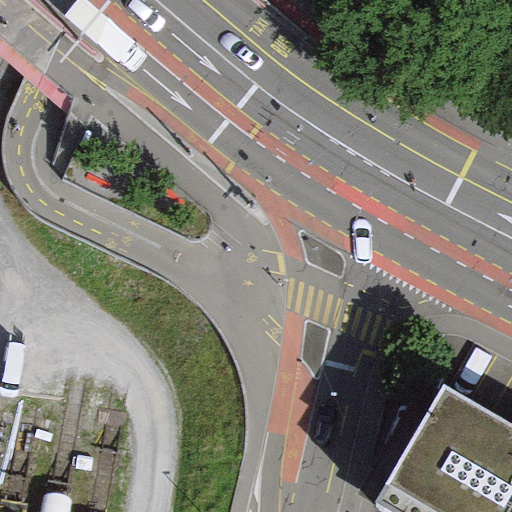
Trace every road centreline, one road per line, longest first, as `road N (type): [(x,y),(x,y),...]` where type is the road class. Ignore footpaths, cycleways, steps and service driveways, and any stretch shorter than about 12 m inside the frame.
road 1 (tertiary): [(104,0),(396,222)]
road 2 (residential): [(301,511),(349,311),(396,222)]
road 3 (tertiary): [(417,155),(294,75),(203,0)]
road 4 (tertiary): [(396,222),(511,281)]
